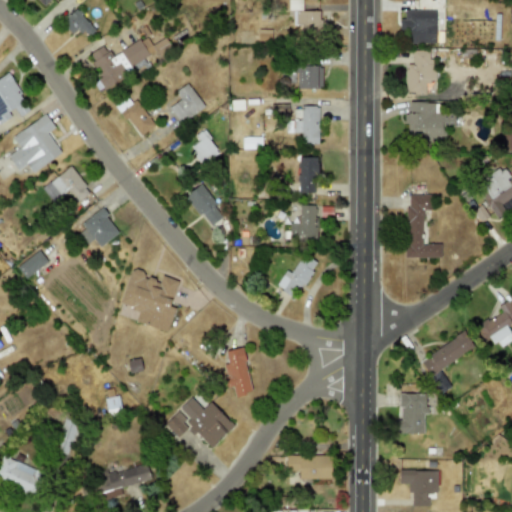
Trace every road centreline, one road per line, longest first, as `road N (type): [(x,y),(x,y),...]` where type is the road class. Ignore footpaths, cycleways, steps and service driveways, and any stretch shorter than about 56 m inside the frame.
road 1 (residential): [(0,9),(31,40),(112,160),(233,300),(294,332),(360,351)]
road 2 (tertiary): [(360,511),(367,0)]
road 3 (residential): [(183,511),(227,474),(266,416),(290,396),(511,247)]
